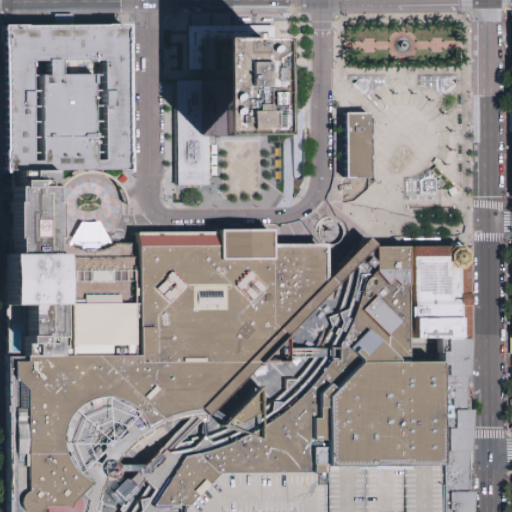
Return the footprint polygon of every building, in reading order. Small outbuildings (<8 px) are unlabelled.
[(270,25),(271,68),(260,68),(261,136),(203,136),(204,185),(175,185),(174,80),(198,79),(198,68),(186,68),(186,26),(270,25)] [(127,123),(128,172),(105,172),(47,170),(2,171),(3,124),(2,63),(1,28),(43,28),(104,27),(126,27),(126,62),(127,123)] [(355,83),(364,93),(368,89),(368,80),(358,80),(355,83)] [(442,89),(445,92),(454,84),(450,80),(441,80),(442,89)] [(340,116),(363,116),(363,182),(340,182),(340,116)] [(130,262),(48,263),(48,226),(48,200),(47,170),(2,171),(3,200),(3,227),(5,356),(132,354),(130,262)] [(431,174),(436,179),(436,192),(419,193),(419,180),(431,174)] [(468,341),(409,341),(409,248),(460,247),(465,254),(468,254),(468,341)] [(467,451),(434,451),(434,463),(434,468),(434,511),(467,511),(467,454),(467,451)] [(434,463),(434,468),(434,511),(319,511),(319,464),(434,463)]
